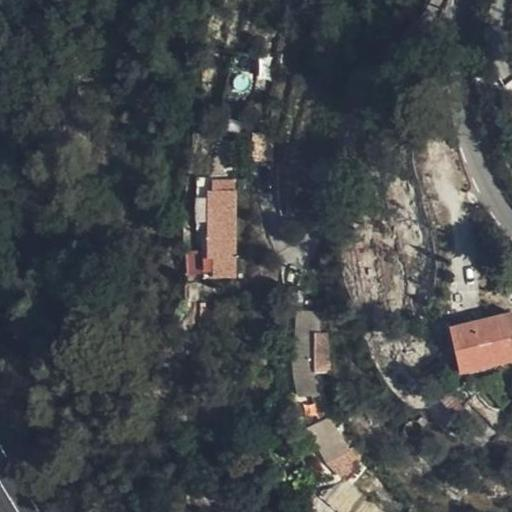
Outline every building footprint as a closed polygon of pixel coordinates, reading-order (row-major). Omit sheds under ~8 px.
[(226,169),(225,158),(203,160),(204,170),(226,169)] [(209,233),(229,232),(226,169),(204,170),(199,170),(202,235),(206,235),(207,256),(209,256),(209,233)] [(209,256),(229,254),(229,232),(209,233),(209,256)] [(470,335),(511,330),(511,276),(463,281),(470,335)] [(286,365),(292,384),(314,378),(309,356),(320,354),(324,320),(315,319),(317,300),(292,300),(288,335),(286,341),(286,365)] [(323,400),(315,379),(306,381),(315,403),(323,400)] [(344,439),(323,403),(302,413),(321,449),(339,463),(356,444),(348,437),(344,439)] [(380,511),(341,467),(319,484),(342,511),(380,511)]
